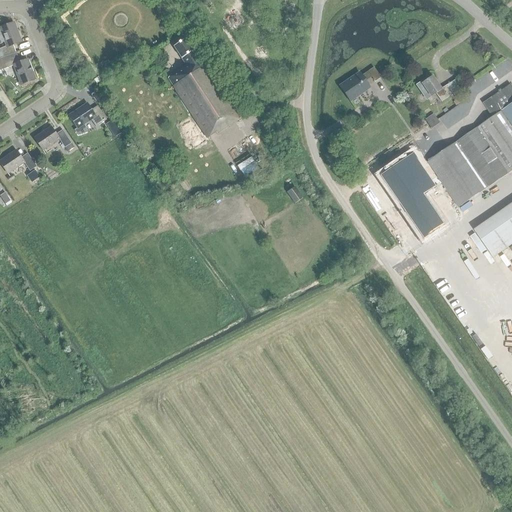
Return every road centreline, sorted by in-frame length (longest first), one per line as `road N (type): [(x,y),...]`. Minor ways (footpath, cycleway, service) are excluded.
road 1 (unclassified): [(511,444),(316,161),(305,102),(317,0)]
road 2 (residential): [(0,131),(54,89),(29,5)]
